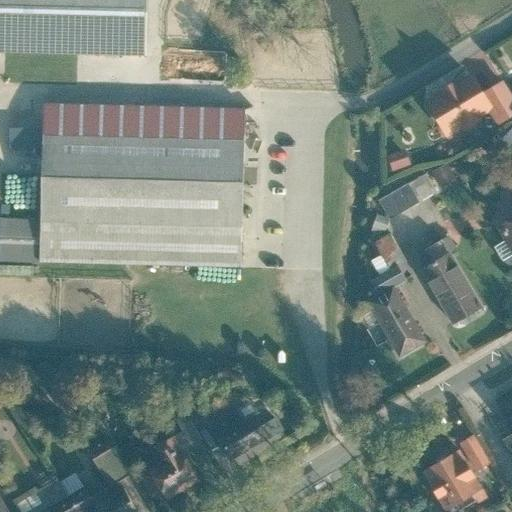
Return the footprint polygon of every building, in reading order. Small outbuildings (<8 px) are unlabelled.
[(149,0),(0,0),(0,47),(149,49),(149,0)] [(472,71),(426,98),(447,134),(490,108),(493,107),(483,89),(472,71)] [(511,93),(502,78),(483,89),(493,107),(490,108),(498,122),(511,113),(511,93)] [(245,107),(41,105),(37,262),(242,265),(245,107)] [(406,147),(387,153),(392,168),(411,162),(406,147)] [(446,162),(432,170),(441,186),(455,178),(446,162)] [(426,172),(379,198),(389,216),(436,191),(426,172)] [(511,214),(497,224),(511,248),(511,214)] [(370,278),(378,292),(393,283),(394,285),(414,273),(391,232),(375,240),(384,257),(374,263),(379,273),(370,278)] [(483,304),(451,250),(420,268),(452,322),(483,304)] [(394,285),(393,283),(378,292),(366,298),(398,355),(425,340),(394,285)] [(134,381),(116,388),(122,405),(140,398),(134,381)] [(184,411),(192,424),(224,405),(221,399),(218,401),(215,396),(210,398),(206,392),(181,406),(184,411)] [(245,403),(211,425),(232,458),(266,436),(245,403)] [(192,424),(184,411),(176,417),(191,443),(200,438),(192,424)] [(511,432),(503,438),(511,453),(511,432)] [(198,478),(172,434),(149,447),(157,460),(146,466),(147,469),(138,475),(151,495),(160,490),(165,498),(198,478)] [(489,461),(474,434),(461,441),(476,468),(489,461)] [(111,444),(91,458),(109,485),(130,472),(111,444)] [(460,448),(422,470),(444,508),(473,492),(478,501),(488,496),(460,448)] [(88,509),(89,511),(137,511),(119,482),(91,499),(84,503),(88,509)] [(47,511),(83,511),(88,509),(84,503),(91,499),(82,487),(46,508),(47,511)]
